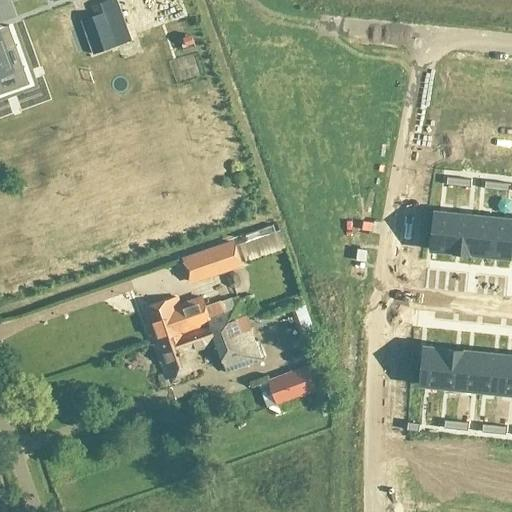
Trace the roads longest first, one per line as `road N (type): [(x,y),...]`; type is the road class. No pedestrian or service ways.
road 1 (residential): [(382,296),(424,39)]
road 2 (residential): [(373,511),(382,296)]
road 3 (residential): [(382,296),(511,309)]
